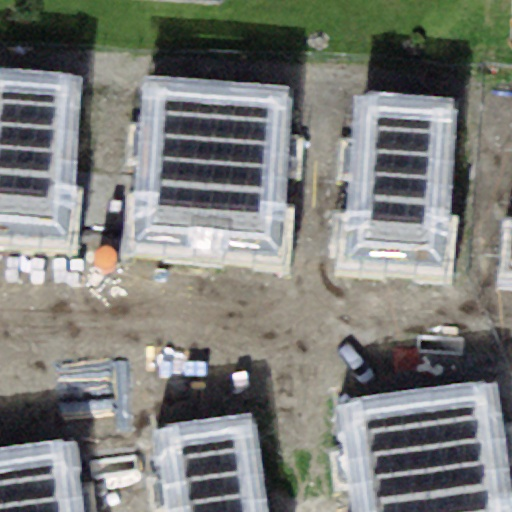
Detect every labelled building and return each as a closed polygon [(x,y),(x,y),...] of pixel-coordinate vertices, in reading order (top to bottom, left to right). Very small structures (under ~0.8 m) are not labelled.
[(0,249),(72,254),(83,77),(0,71),(0,249)] [(133,251),(203,256),(218,83),(144,78),(133,251)] [(286,87),(218,83),(203,256),(275,261),(286,87)] [(440,273),(455,99),(358,91),(343,265),(440,273)] [(511,223),(502,223),(498,292),(511,293),(511,223)] [(511,511),(511,474),(500,382),(418,392),(433,511),(511,511)] [(433,511),(418,392),(339,402),(353,511),(433,511)] [(265,511),(258,415),(159,423),(166,511),(265,511)] [(84,511),(75,438),(0,447),(0,482),(3,511),(84,511)]
